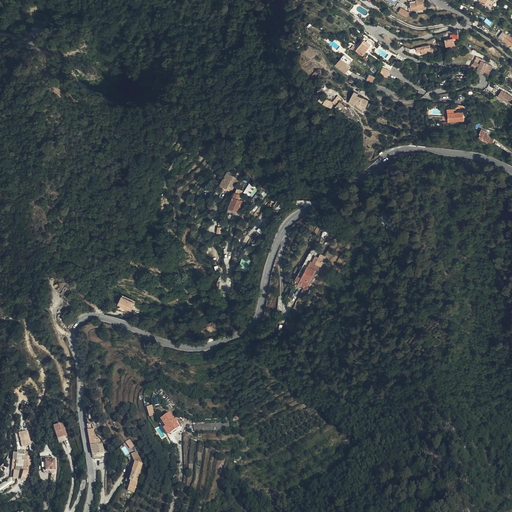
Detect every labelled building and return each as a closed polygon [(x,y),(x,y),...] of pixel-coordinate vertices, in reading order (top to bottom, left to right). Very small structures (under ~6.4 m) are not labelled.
[(423,8),(421,0),(413,0),(414,2),(407,3),(408,11),(405,11),(398,8),(396,12),(401,15),(405,16),(405,15),(414,13),(414,10),(423,8)] [(511,40),(500,30),(496,35),(505,42),(504,43),(507,45),(511,40)] [(362,41),(356,52),(364,55),(368,45),(372,46),(374,42),(362,36),(360,40),(362,41)] [(450,36),(442,38),(444,48),(452,46),(450,36)] [(426,42),(417,45),(418,48),(422,47),(423,51),(429,49),(429,46),(427,46),(426,42)] [(340,68),(341,66),(348,58),(341,52),(333,62),(338,66),(340,68)] [(475,62),(481,65),(487,67),(489,62),(479,58),(480,56),(472,53),(469,61),(473,62),(475,63),(475,62)] [(383,70),(380,69),(379,72),(386,74),(388,67),(385,66),(384,67),(383,70)] [(345,69),(343,71),(351,77),(352,76),(348,73),(349,72),(345,69)] [(509,95),(499,87),(494,93),(504,101),(509,95)] [(352,98),(358,100),(361,94),(356,92),(357,90),(353,88),(347,98),(351,101),(352,98)] [(358,100),(364,103),(366,98),(367,96),(361,94),(358,100)] [(336,99),(335,100),(340,105),(343,102),(339,97),(338,97),(336,99)] [(325,99),(323,105),(331,109),(334,102),(325,99)] [(450,107),(444,107),(444,120),(459,120),(459,111),(450,111),(450,107)] [(228,177),(229,178),(230,177),(232,174),(229,171),(231,167),(228,165),(220,177),(226,181),(228,177)] [(243,192),(251,198),(257,190),(249,184),(243,192)] [(240,190),(235,189),(228,207),(234,209),(238,211),(240,204),(242,205),(244,198),(238,196),(240,190)] [(307,259),(305,259),(295,274),(303,279),(324,251),(320,248),(318,252),(315,250),(311,255),(311,254),(307,259)] [(248,271),(248,261),(241,260),(240,271),(248,271)] [(302,281),(299,279),(293,288),(296,290),(302,281)] [(140,307),(141,308),(143,305),(133,298),(130,298),(128,300),(132,301),(135,303),(137,304),(140,307)] [(140,309),(141,308),(140,307),(137,304),(135,303),(132,301),(128,300),(128,301),(130,302),(132,303),(136,305),(140,309)] [(138,312),(140,309),(136,305),(132,303),(130,302),(128,301),(125,305),(134,311),(136,311),(138,312)] [(221,321),(218,323),(215,324),(207,328),(208,331),(210,330),(211,332),(224,327),(221,321)] [(164,398),(162,400),(169,407),(173,403),(167,397),(165,399),(164,398)] [(152,404),(146,406),(149,416),(154,415),(152,404)] [(34,407),(31,406),(25,418),(28,419),(29,419),(34,407)] [(168,415),(165,412),(158,417),(162,424),(167,431),(177,425),(171,417),(168,415)] [(55,436),(65,433),(62,420),(51,423),(55,436)] [(225,420),(191,423),(191,429),(225,425),(225,420)] [(22,443),(28,442),(26,429),(20,430),(22,443)] [(93,429),(88,430),(90,442),(92,450),(102,448),(102,447),(102,444),(100,444),(99,439),(95,440),(93,429)] [(130,448),(134,446),(130,439),(126,441),(130,448)] [(16,477),(22,479),(25,469),(27,469),(28,454),(26,454),(26,450),(24,450),(21,450),(21,452),(19,452),(18,452),(17,472),(17,475),(16,477)] [(134,450),(129,453),(132,460),(127,479),(128,480),(125,489),(132,491),(136,477),(135,477),(140,462),(134,450)] [(11,472),(11,473),(15,474),(17,475),(17,472),(18,452),(14,451),(13,458),(9,458),(9,459),(9,469),(11,469),(11,472)] [(53,467),(52,456),(42,457),(43,468),(53,467)]
